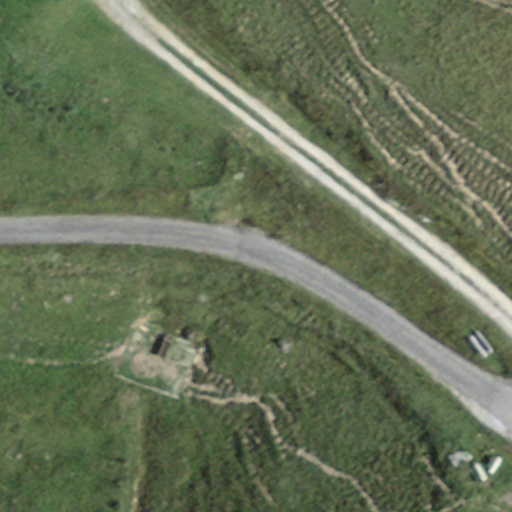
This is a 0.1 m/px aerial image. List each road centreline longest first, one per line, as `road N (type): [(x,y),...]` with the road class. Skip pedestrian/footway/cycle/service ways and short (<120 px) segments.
road 1 (track): [(511,404),(341,290),(235,242),(83,227),(0,231)]
road 2 (track): [(125,0),(151,31),(511,319)]
